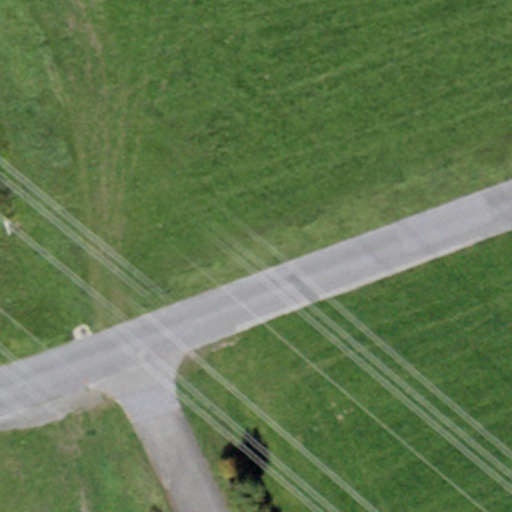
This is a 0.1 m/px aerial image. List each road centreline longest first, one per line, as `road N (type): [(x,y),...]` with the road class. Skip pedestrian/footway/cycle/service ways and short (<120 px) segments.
road 1 (unclassified): [(0,389),(511,201)]
road 2 (track): [(113,348),(195,511)]
road 3 (track): [(113,348),(52,451),(58,511)]
